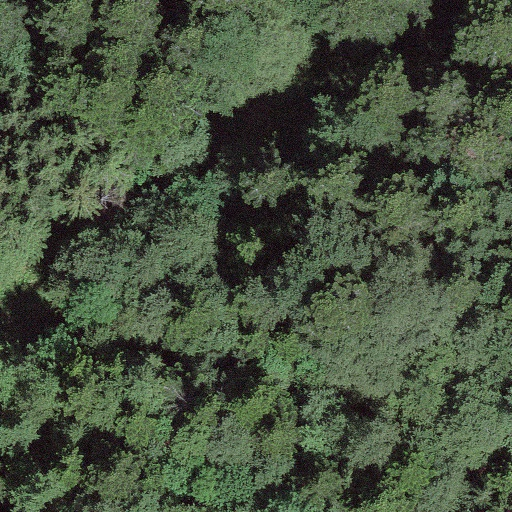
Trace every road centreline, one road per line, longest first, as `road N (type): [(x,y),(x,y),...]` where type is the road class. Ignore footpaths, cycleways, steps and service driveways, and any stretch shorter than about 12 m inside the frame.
road 1 (track): [(0,282),(216,173),(449,24),(502,0)]
road 2 (track): [(0,308),(511,460)]
